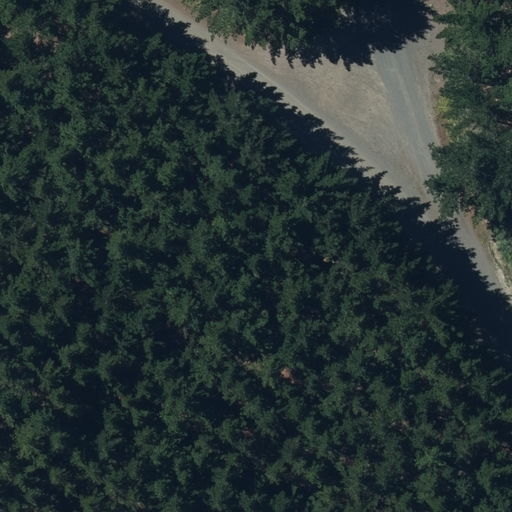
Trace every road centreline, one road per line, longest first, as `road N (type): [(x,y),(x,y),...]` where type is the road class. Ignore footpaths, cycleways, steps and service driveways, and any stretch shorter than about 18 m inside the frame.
road 1 (track): [(511,376),(355,118),(156,0)]
road 2 (track): [(355,118),(380,77),(396,0)]
